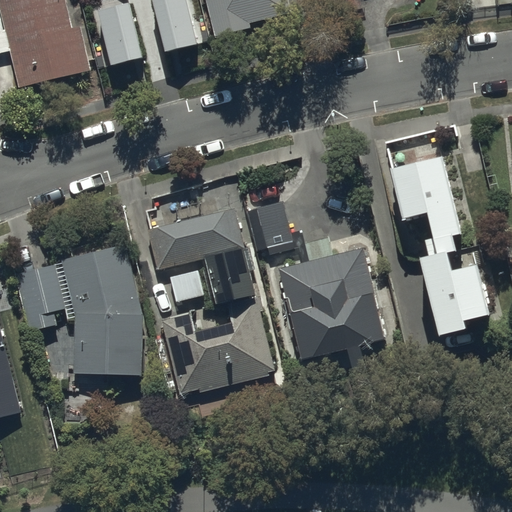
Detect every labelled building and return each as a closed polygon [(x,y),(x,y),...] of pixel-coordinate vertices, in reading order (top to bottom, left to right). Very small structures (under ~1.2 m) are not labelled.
[(71,28),(63,0),(0,0),(0,54),(10,52),(19,88),(89,70),(78,27),(71,28)] [(167,0),(85,0),(100,58),(164,42),(155,9),(169,5),(167,0)] [(286,0),(203,0),(211,34),(290,16),(286,0)] [(422,240),(425,255),(417,257),(435,336),(463,329),(461,320),(485,314),(473,264),(447,270),(444,253),(453,251),(449,237),(458,235),(439,156),(389,168),(401,219),(424,213),(430,238),(422,240)] [(291,233),(283,203),(249,211),(258,250),(293,242),(291,233)] [(203,258),(215,305),(220,325),(192,332),(188,315),(160,322),(178,394),(213,385),(214,389),(269,376),(268,372),(272,370),(254,296),(233,209),(146,230),(156,270),(203,258)] [(326,239),(305,244),(309,262),(279,269),(299,360),(345,349),(351,375),(364,372),(358,345),(383,339),(362,250),(331,257),(326,239)] [(123,245),(17,273),(30,332),(57,326),(54,312),(64,310),(66,318),(73,319),(72,373),(140,374),(141,312),(123,245)] [(0,417),(21,412),(0,332),(0,417)]
